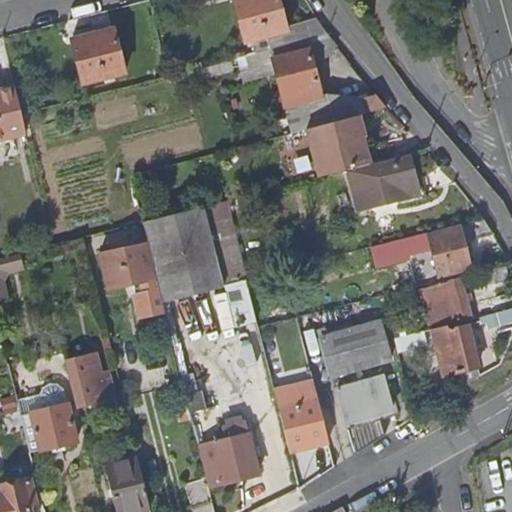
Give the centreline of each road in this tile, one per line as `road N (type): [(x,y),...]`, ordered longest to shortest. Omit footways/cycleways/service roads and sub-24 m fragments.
road 1 (unknown): [(511,252),(313,0)]
road 2 (residential): [(511,406),(321,511)]
road 3 (residential): [(377,0),(435,102),(511,150)]
